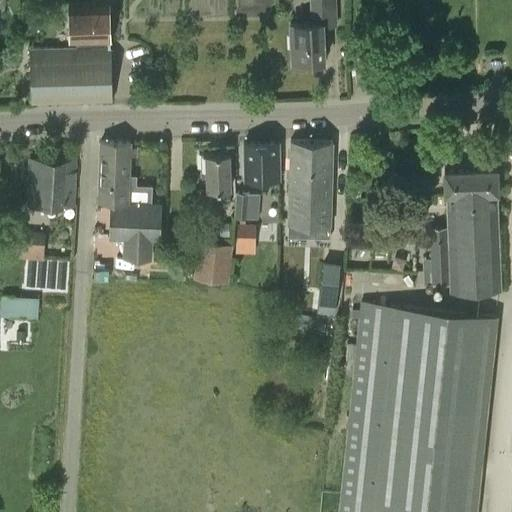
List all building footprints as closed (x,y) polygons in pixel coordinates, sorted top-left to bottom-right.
[(311,0),(312,21),(290,22),(292,61),(324,59),(322,25),(335,24),(334,0),(311,0)] [(108,4),(68,5),(69,41),(75,41),(76,47),(109,47),(109,40),(108,4)] [(70,47),(30,48),(30,49),(32,101),(71,100),(110,99),(111,99),(110,47),(109,47),(76,47),(70,47)] [(370,53),(370,62),(371,77),(372,77),(385,77),(383,52),(370,53)] [(354,54),(355,78),(356,78),(356,77),(370,76),(370,78),(371,77),(370,62),(370,53),(354,54)] [(279,140),(244,141),(244,179),(280,179),(279,140)] [(291,140),(289,182),(331,183),(333,142),(291,140)] [(101,141),(98,200),(111,201),(109,236),(125,237),(124,256),(151,257),(152,238),(159,239),(161,204),(150,203),(128,202),(131,142),(101,141)] [(206,154),(202,154),(202,168),(202,173),(206,173),(207,189),(218,189),(218,204),(230,203),(229,188),(230,188),(229,152),(206,153),(206,154)] [(30,159),(28,204),(73,205),(75,160),(30,159)] [(447,226),(430,227),(432,283),(449,282),(450,290),(501,288),(497,192),(499,192),(498,167),(444,169),(445,193),(446,193),(447,226)] [(289,182),(288,223),(330,224),(331,183),(289,182)] [(236,190),(234,215),(257,216),(259,192),(236,190)] [(220,222),(220,234),(229,234),(229,222),(220,222)] [(236,223),(236,239),(254,239),(254,223),(236,223)] [(0,234),(0,254),(41,257),(43,233),(17,231),(17,235),(0,234)] [(204,242),(201,276),(225,279),(229,245),(204,242)] [(323,262),(318,312),(334,313),(339,264),(323,262)] [(39,316),(39,295),(2,293),(1,314),(39,316)] [(362,301),(339,511),(475,511),(497,315),(362,301)]
